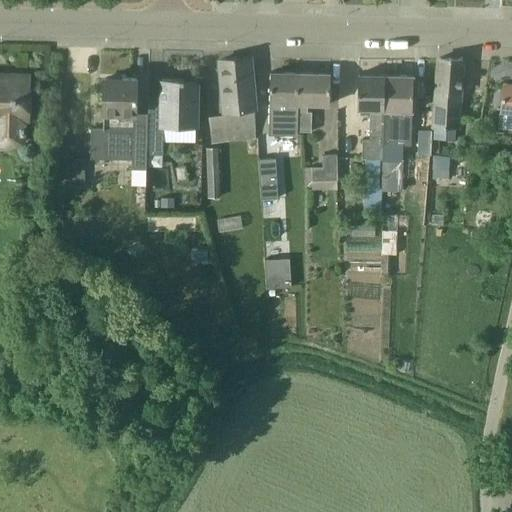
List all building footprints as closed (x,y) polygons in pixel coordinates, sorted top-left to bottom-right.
[(212,142),(251,139),(258,139),(258,135),(251,57),(221,60),(226,117),(210,118),(212,142)] [(435,126),(455,127),(459,127),(463,60),(439,58),(435,126)] [(299,131),(301,73),(271,72),(270,134),(298,135),(299,131)] [(301,73),(299,131),(313,132),(314,112),(308,112),(308,104),(331,104),(331,74),(301,73)] [(384,174),(385,140),(387,75),(359,74),(358,109),(371,109),(371,140),(363,140),(363,158),(365,158),(364,215),(381,215),(382,190),(380,190),(380,174),(382,174),(384,174)] [(414,75),(387,75),(385,140),(384,174),(402,175),(402,159),(403,159),(403,144),(398,144),(398,137),(400,137),(401,111),(414,111),(414,75)] [(1,143),(23,143),(23,118),(29,119),(30,76),(12,76),(12,79),(0,78),(0,117),(1,118),(1,143)] [(149,119),(137,119),(138,79),(105,79),(105,129),(93,128),(92,159),(133,159),(133,169),(148,169),(149,155),(149,119)] [(162,118),(149,118),(149,119),(149,155),(165,155),(165,127),(198,128),(199,83),(185,83),(185,79),(163,79),(162,118)] [(511,83),(504,83),(502,109),(498,108),(496,131),(511,131),(511,83)] [(418,154),(431,155),(432,131),(419,130),(418,154)] [(218,147),(206,147),(208,197),(220,197),(218,147)] [(312,167),(312,180),(338,180),(337,154),(322,154),(323,166),(312,167)] [(433,156),(433,168),(449,168),(449,156),(433,156)] [(73,158),(73,170),(85,170),(86,158),(73,158)] [(276,158),(259,159),(262,197),(278,196),(276,158)] [(174,198),(162,198),(162,207),(174,207),(174,198)] [(505,232),(508,219),(491,214),(488,228),(505,232)] [(398,231),(382,230),(381,254),(380,277),(392,277),(393,254),(397,254),(398,231)] [(208,250),(192,249),(192,264),(208,265),(208,250)] [(291,273),(266,274),(267,288),(291,286),(291,273)]
